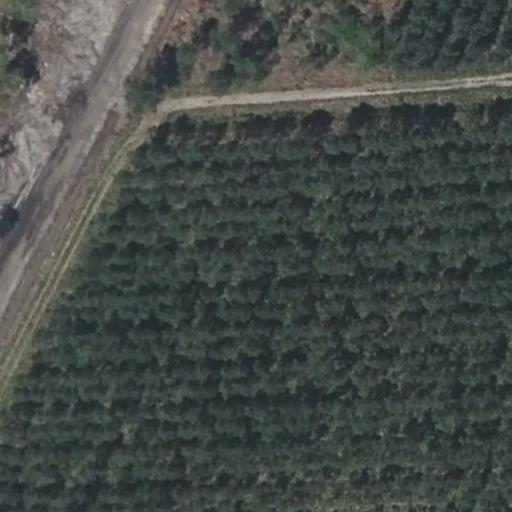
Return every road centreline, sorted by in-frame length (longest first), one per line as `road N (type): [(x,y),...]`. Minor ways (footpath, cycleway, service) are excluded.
road 1 (track): [(511,79),(88,109)]
road 2 (track): [(0,281),(88,109)]
road 3 (track): [(146,0),(88,109)]
